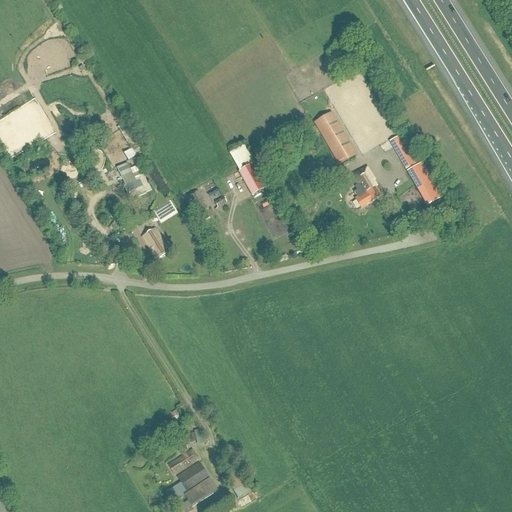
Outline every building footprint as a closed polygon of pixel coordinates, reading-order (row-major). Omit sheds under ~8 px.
[(332,114),(314,124),(339,167),(357,156),(332,114)] [(117,128),(131,150),(124,154),(128,162),(136,158),(143,154),(125,124),(117,128)] [(400,136),(390,142),(406,170),(417,164),(400,136)] [(142,173),(138,166),(130,170),(127,164),(116,169),(125,187),(124,188),(131,202),(151,192),(142,173)] [(266,189),(261,181),(254,164),(238,173),(241,178),(251,197),(266,189)] [(421,164),(407,173),(428,208),(442,200),(421,164)] [(351,176),(357,186),(355,188),(357,192),(354,193),(357,199),(356,200),(362,209),(383,197),(374,182),(375,182),(366,167),(351,176)] [(198,192),(187,198),(202,224),(212,218),(207,210),(208,209),(198,192)] [(223,198),(214,203),(218,209),(227,203),(223,198)] [(154,231),(142,239),(157,261),(169,253),(154,231)] [(135,260),(141,256),(139,251),(132,255),(135,260)] [(169,465),(176,476),(198,461),(191,450),(169,465)] [(218,492),(200,463),(177,479),(181,484),(166,494),(173,504),(185,496),(188,502),(173,511),(191,511),(195,510),(193,508),(218,492)]
